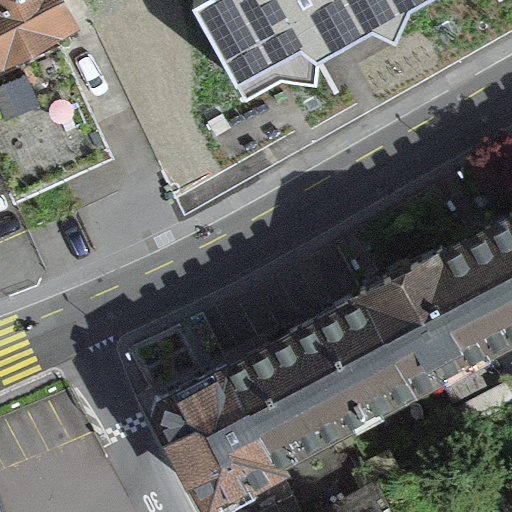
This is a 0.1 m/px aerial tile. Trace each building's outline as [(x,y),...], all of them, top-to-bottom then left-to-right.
[(53,0),(0,0),(0,52),(64,21),(53,0)] [(430,0),(209,0),(210,0),(193,10),(247,104),(339,52),(430,0)] [(11,195),(105,155),(58,43),(0,67),(0,167),(9,189),(11,195)] [(0,167),(0,192),(9,189),(0,167)] [(511,217),(507,208),(432,248),(485,346),(511,331),(511,217)] [(432,248),(357,288),(410,386),(485,346),(432,248)] [(410,386),(357,288),(291,323),(343,421),(410,386)] [(343,421),(291,323),(224,359),(277,457),(343,421)] [(277,457),(224,359),(154,396),(206,494),(277,457)]
